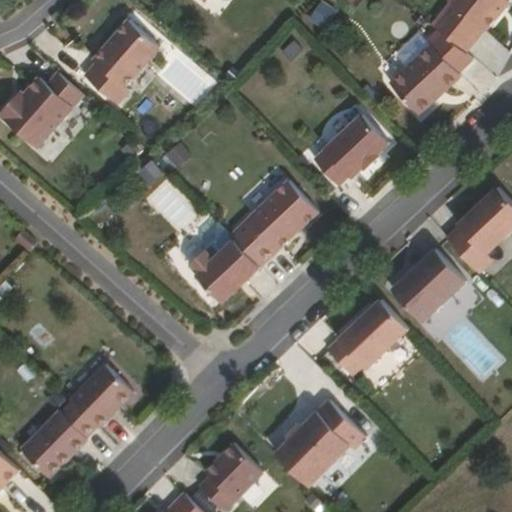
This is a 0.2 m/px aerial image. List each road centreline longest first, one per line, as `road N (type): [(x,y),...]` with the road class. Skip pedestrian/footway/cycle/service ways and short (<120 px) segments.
road 1 (residential): [(220,379),(511,110)]
road 2 (residential): [(0,185),(220,379)]
road 3 (residential): [(86,511),(220,379)]
